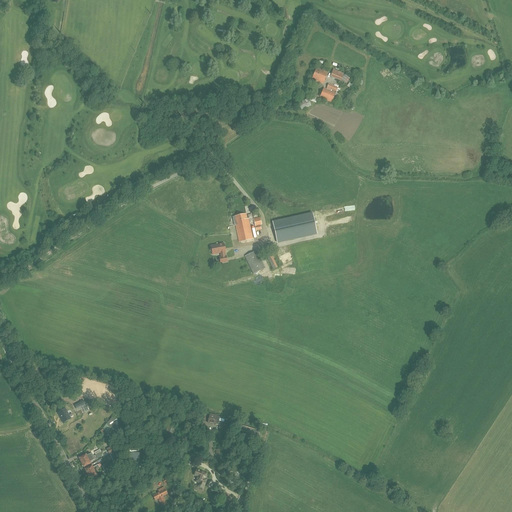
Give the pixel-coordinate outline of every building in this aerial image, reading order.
[(317,68),(312,79),(323,84),(328,72),(317,68)] [(330,77),(340,81),(339,82),(342,85),(344,87),(349,79),(344,75),(342,77),(344,73),(334,69),(330,77)] [(326,100),(332,103),(333,102),(332,102),(336,92),(338,93),(340,89),(338,88),(338,87),(328,83),(326,89),(324,88),(319,98),(319,99),(325,102),(326,100)] [(313,94),(310,100),(317,103),(319,96),(313,94)] [(298,104),(301,110),(311,105),(308,99),(298,104)] [(213,117),(215,122),(224,117),(221,113),(213,117)] [(201,120),(211,133),(212,134),(216,142),(222,138),(217,131),(206,116),(201,120)] [(313,213),(273,222),(278,242),(285,240),(317,233),(313,213)] [(247,219),(246,214),(233,217),(235,225),(236,225),(239,242),(253,239),(248,219),(247,219)] [(253,219),(256,231),(261,230),(260,225),(262,225),(260,217),(253,219)] [(210,250),(210,251),(210,252),(211,252),(212,253),(212,255),(220,253),(221,257),(219,257),(220,263),(228,262),(227,256),(225,256),(225,253),(226,252),(224,243),(210,245),(211,248),(210,248),(210,249),(210,250)] [(245,256),(253,274),(265,269),(256,251),(245,256)] [(270,251),(265,253),(273,270),(278,267),(270,251)] [(84,401),(75,405),(76,408),(82,405),(85,412),(89,410),(86,403),(85,404),(84,401)] [(70,419),(65,409),(58,413),(63,423),(70,419)] [(210,414),(208,422),(215,424),(218,425),(219,421),(224,422),(225,419),(220,418),(220,417),(217,416),(210,414)] [(117,430),(118,432),(124,428),(118,420),(114,423),(111,418),(107,424),(111,430),(114,429),(115,431),(117,430)] [(166,430),(164,436),(170,439),(173,433),(174,433),(176,429),(168,425),(166,430)] [(239,430),(240,431),(240,430),(255,434),(257,429),(241,425),(239,430)] [(36,438),(40,435),(40,434),(42,433),(39,430),(38,430),(33,433),(36,438)] [(108,431),(106,432),(112,440),(114,439),(108,431)] [(110,455),(117,451),(114,445),(106,449),(110,455)] [(130,452),(129,452),(128,461),(138,462),(139,453),(137,453),(137,451),(138,451),(138,447),(129,446),(129,450),(130,450),(130,452)] [(117,451),(110,455),(113,461),(120,457),(117,451)] [(79,457),(81,462),(93,456),(92,453),(90,454),(87,456),(86,454),(79,457)] [(188,458),(187,462),(194,466),(198,458),(193,455),(190,458),(188,458)] [(90,462),(94,460),(95,459),(93,456),(81,462),(84,467),(91,463),(90,462)] [(116,466),(113,461),(109,462),(102,466),(105,472),(112,469),(116,466)] [(99,464),(98,465),(93,467),(92,465),(85,469),(87,474),(99,467),(100,467),(99,464)] [(99,467),(87,474),(90,478),(97,475),(96,473),(100,470),(99,467)] [(196,470),(194,475),(196,476),(198,477),(196,482),(200,483),(199,486),(203,488),(206,479),(205,479),(205,477),(206,474),(203,473),(198,471),(196,470)] [(167,477),(165,478),(162,479),(163,481),(163,482),(165,485),(171,482),(169,479),(168,479),(167,477)] [(155,500),(158,498),(162,506),(166,504),(162,496),(167,493),(164,487),(159,490),(159,492),(153,496),(155,500)]
